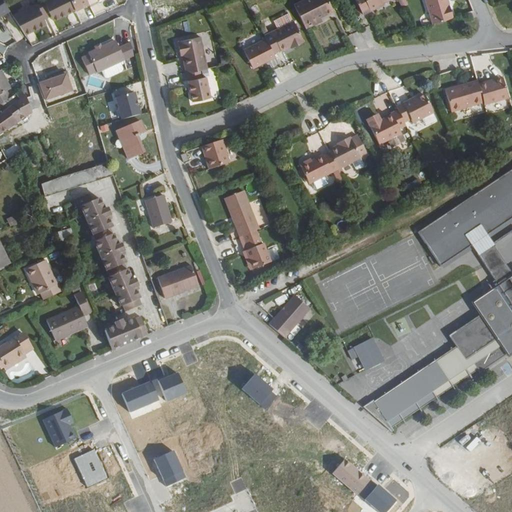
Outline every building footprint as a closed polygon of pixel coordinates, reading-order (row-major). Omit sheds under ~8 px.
[(39,3),(47,17),(50,15),(53,20),(73,9),(68,0),(42,0),(42,2),(39,3)] [(74,9),(87,3),(85,0),(68,0),(73,9),(74,9)] [(327,0),(307,0),(294,6),(306,30),(315,25),(313,21),(320,18),(333,12),(327,0)] [(389,0),(355,0),(363,15),(379,7),(378,5),(383,3),(389,0)] [(397,0),(401,8),(408,5),(405,0),(397,0)] [(424,0),(432,25),(452,19),(446,0),(424,0)] [(44,19),(47,17),(39,3),(36,5),(35,4),(12,17),(24,35),(46,23),(44,19)] [(294,21),(265,36),(266,39),(274,54),(280,50),(281,51),(290,47),(291,48),(304,42),(294,21)] [(93,71),(98,68),(116,60),(120,58),(114,45),(111,38),(97,45),(92,47),(84,51),(84,52),(78,55),(85,72),(91,69),(93,71)] [(183,57),(187,74),(202,71),(207,70),(200,38),(178,43),(180,53),(182,53),(183,57)] [(126,39),(114,45),(120,58),(129,54),(126,39)] [(274,54),(266,39),(244,50),(253,69),(276,58),(274,54)] [(221,65),(228,64),(227,53),(220,54),(221,65)] [(116,60),(98,68),(101,76),(103,77),(118,70),(119,67),(116,60)] [(72,86),(66,70),(40,78),(46,95),(72,86)] [(202,71),(187,74),(193,103),(211,99),(207,78),(203,78),(202,71)] [(484,103),(484,105),(508,99),(503,81),(487,85),(487,83),(479,85),(484,103)] [(479,85),(478,82),(446,91),(452,112),(484,103),(479,85)] [(17,118),(32,107),(28,100),(24,93),(20,95),(16,90),(7,97),(0,102),(0,107),(1,109),(8,104),(17,118)] [(124,118),(143,113),(137,91),(118,95),(124,118)] [(411,101),(396,108),(398,111),(404,124),(411,120),(413,124),(423,120),(433,114),(434,114),(425,96),(416,100),(412,103),(411,101)] [(0,129),(17,118),(8,104),(1,109),(0,107),(0,129)] [(404,124),(398,111),(391,115),(392,117),(381,122),(379,118),(368,123),(380,146),(402,135),(400,131),(406,128),(404,124)] [(433,114),(423,120),(426,127),(437,123),(433,114)] [(125,158),(142,152),(136,135),(138,134),(137,133),(143,131),(138,120),(118,128),(121,137),(118,139),(125,158)] [(71,132),(78,129),(75,121),(68,123),(71,132)] [(338,146),(329,151),(330,153),(339,170),(352,163),(361,158),(367,155),(357,135),(351,139),(350,137),(341,142),(342,144),(338,146)] [(223,141),(203,148),(210,170),(230,164),(223,141)] [(327,176),(339,170),(330,153),(324,157),(323,156),(301,167),(309,185),(312,184),(327,176)] [(113,170),(109,158),(62,173),(43,181),(47,193),(67,183),(113,170)] [(361,158),(352,163),(356,170),(359,171),(363,168),(364,165),(361,158)] [(470,247),(485,237),(511,219),(511,170),(465,201),(419,234),(441,267),(470,247)] [(330,182),(327,176),(312,184),(315,190),(318,191),(329,184),(330,182)] [(405,187),(410,195),(422,188),(417,180),(405,187)] [(225,200),(241,239),(243,238),(257,232),(260,231),(244,193),(225,200)] [(115,214),(119,212),(116,206),(113,208),(108,197),(101,199),(99,194),(83,200),(85,207),(89,205),(104,239),(102,240),(117,275),(116,276),(129,305),(130,304),(133,311),(149,303),(143,289),(142,286),(145,284),(142,277),(139,278),(135,269),(135,267),(132,262),(133,260),(130,254),(128,250),(131,248),(128,242),(125,243),(121,232),(118,227),(120,225),(117,218),(115,214)] [(155,229),(173,222),(163,196),(145,202),(155,229)] [(7,217),(10,226),(20,222),(17,214),(7,217)] [(276,214),(269,217),(272,224),(279,222),(276,214)] [(77,232),(75,224),(66,227),(68,235),(77,232)] [(257,232),(243,238),(249,251),(247,252),(254,270),(271,264),(264,245),(263,245),(257,232)] [(485,275),(489,281),(510,312),(511,315),(511,275),(506,267),(485,237),(470,247),(488,273),(485,275)] [(0,264),(9,260),(0,242),(0,264)] [(44,287),(47,294),(64,286),(48,254),(30,264),(34,273),(35,272),(42,287),(44,287)] [(194,264),(161,277),(168,296),(202,284),(194,264)] [(510,312),(489,281),(468,294),(480,312),(489,326),(510,312)] [(84,299),(51,314),(60,333),(93,318),(88,308),(96,304),(86,284),(78,288),(84,299)] [(270,323),(284,337),(311,309),(297,295),(270,323)] [(489,326),(480,312),(445,335),(453,347),(455,349),(437,361),(421,372),(404,383),(387,395),(390,400),(378,407),(373,400),(363,407),(387,428),(391,425),(390,425),(402,417),(419,405),(435,394),(452,382),(474,367),(479,375),(507,356),(511,352),(511,315),(510,312),(489,326)] [(117,349),(152,333),(146,316),(140,318),(139,317),(132,320),(128,322),(127,318),(120,321),(121,324),(110,329),(117,349)] [(398,339),(405,336),(399,322),(392,325),(398,339)] [(25,328),(16,334),(23,345),(32,339),(25,328)] [(0,344),(0,355),(5,363),(26,349),(23,345),(16,334),(0,344)] [(366,339),(349,350),(354,359),(362,371),(379,360),(366,339)] [(455,349),(453,347),(436,358),(437,361),(455,349)] [(26,349),(5,363),(7,366),(28,352),(26,349)] [(354,359),(349,350),(342,354),(348,363),(354,359)] [(437,361),(436,358),(419,370),(421,372),(437,361)] [(456,389),(479,375),(474,367),(452,382),(456,389)] [(421,372),(419,370),(402,381),(404,383),(421,372)] [(404,383),(402,381),(385,393),(387,395),(404,383)] [(440,401),(456,389),(452,382),(435,394),(440,401)] [(387,395),(385,393),(373,400),(378,407),(390,400),(387,395)] [(423,412),(440,401),(435,394),(419,405),(423,412)] [(406,423),(423,412),(419,405),(402,417),(406,423)] [(395,431),(406,423),(402,417),(390,425),(391,425),(387,428),(390,430),(392,428),(395,431)]
